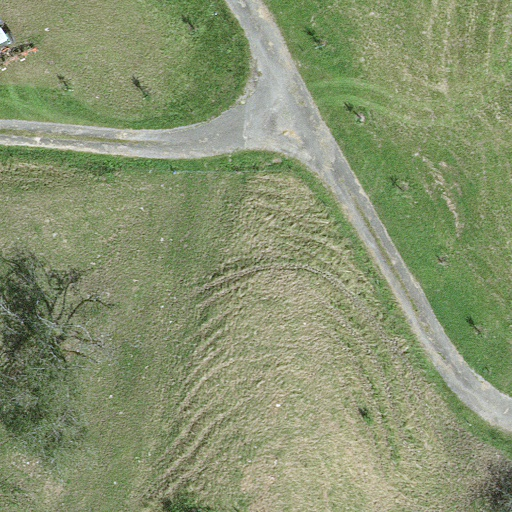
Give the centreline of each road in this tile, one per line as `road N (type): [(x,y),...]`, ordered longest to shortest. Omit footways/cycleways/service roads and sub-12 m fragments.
road 1 (track): [(511,414),(469,391),(451,369),(294,109),(241,0)]
road 2 (track): [(0,131),(150,142),(294,109)]
